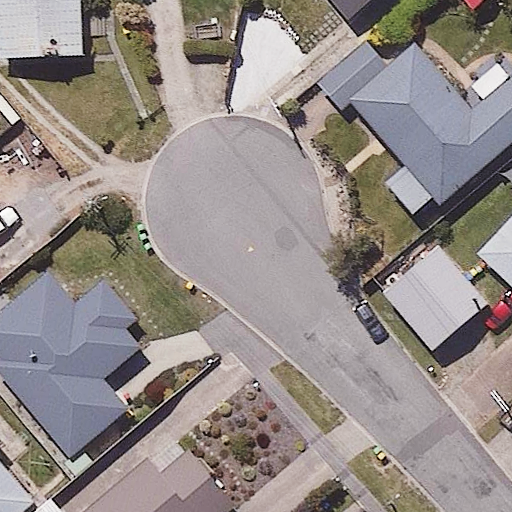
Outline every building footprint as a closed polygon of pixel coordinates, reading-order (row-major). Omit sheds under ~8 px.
[(0,0),(0,64),(82,62),(80,0),(0,0)] [(336,0),(353,18),(372,0),(336,0)] [(451,206),(511,146),(511,54),(506,49),(476,79),(432,33),(404,60),(377,32),(318,89),(349,122),(364,107),(414,158),(395,176),(426,208),(440,195),(451,206)] [(511,220),(485,250),(511,274),(511,220)] [(0,362),(1,364),(0,377),(0,378),(69,460),(128,412),(103,382),(144,344),(130,329),(140,320),(102,281),(77,304),(49,273),(0,315),(0,362)] [(35,453),(0,412),(0,511),(28,511),(38,504),(12,473),(35,453)] [(82,511),(60,511),(51,501),(38,511),(231,511),(237,507),(189,453),(162,473),(148,459),(82,511)]
